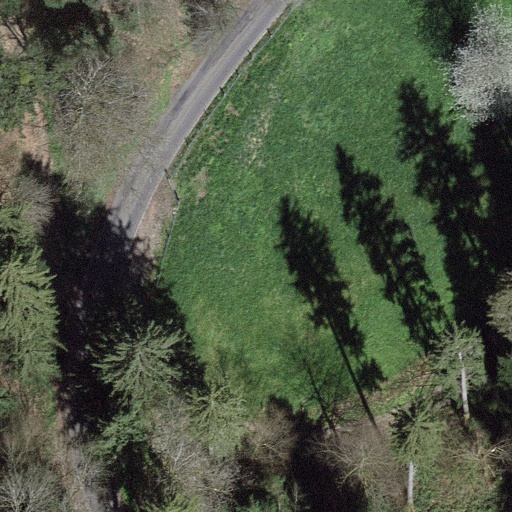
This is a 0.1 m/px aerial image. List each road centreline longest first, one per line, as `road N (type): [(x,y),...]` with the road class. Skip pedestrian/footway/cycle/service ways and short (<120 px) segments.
road 1 (unclassified): [(96,511),(68,404),(68,353),(82,289),(154,152),(274,0)]
road 2 (track): [(82,289),(217,408),(280,431),(380,418),(470,370),(511,323)]
